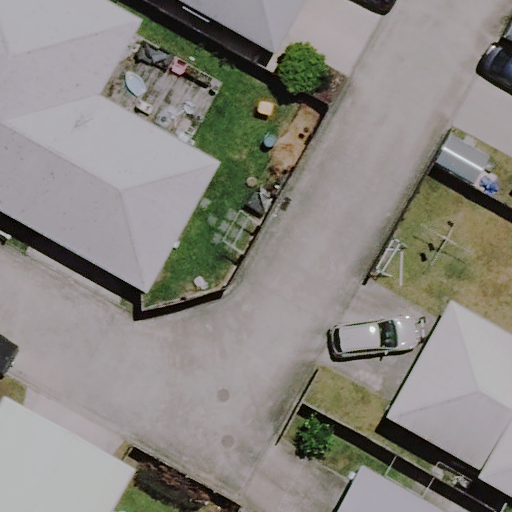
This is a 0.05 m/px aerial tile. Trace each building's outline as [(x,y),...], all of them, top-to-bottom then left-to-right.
[(132,25),(88,0),(0,0),(0,213),(146,297),(217,171),(89,99),(132,25)] [(172,0),(269,54),(299,0),(172,0)] [(511,345),(455,312),(387,425),(511,499),(511,345)] [(114,511),(137,471),(7,397),(0,408),(0,511),(114,511)] [(442,511),(359,466),(333,511),(442,511)]
